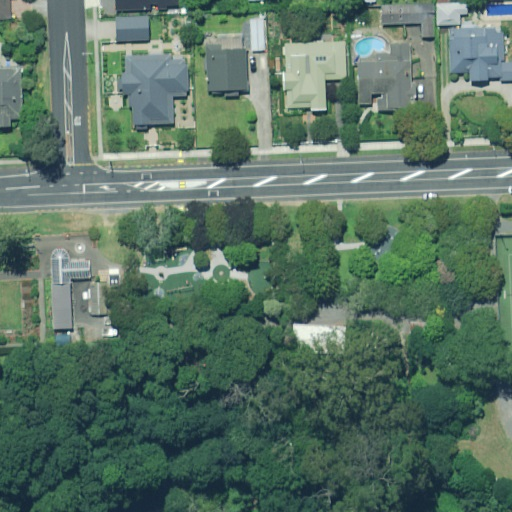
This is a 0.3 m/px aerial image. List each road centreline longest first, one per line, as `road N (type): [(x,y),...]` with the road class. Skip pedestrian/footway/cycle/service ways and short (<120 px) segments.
road 1 (tertiary): [(511,175),(74,190)]
road 2 (residential): [(74,190),(66,0)]
